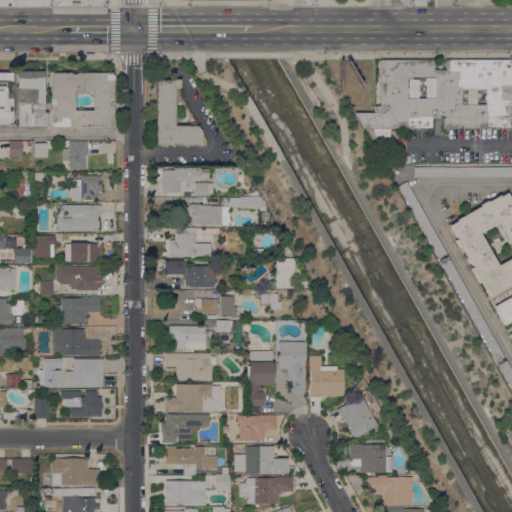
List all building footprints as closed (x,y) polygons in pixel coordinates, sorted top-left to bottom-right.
[(354,114),(354,113),(373,113),(373,114),(390,114),(390,61),(433,61),(433,70),(445,70),(445,61),(511,61),(511,128),(443,128),(443,118),(431,118),(431,128),(389,128),(389,140),(371,140),(371,128),(362,128),(354,114)] [(373,113),(373,91),(379,90),(379,61),(390,61),(390,114),(373,114),(373,113)] [(17,71),(44,71),(44,113),(46,113),(46,126),(17,126),(17,71)] [(50,126),(50,75),(51,75),(51,72),(69,72),(70,73),(74,74),(75,74),(78,72),(112,73),(112,75),(113,75),(113,127),(50,126)] [(0,125),(0,73),(12,73),(12,125),(0,125)] [(155,80),(172,80),(172,78),(181,78),(181,87),(180,87),(180,90),(175,90),(175,126),(198,126),(198,128),(205,140),(205,146),(155,146),(155,80)] [(8,142),(21,142),(21,157),(8,157),(8,142)] [(68,170),(68,161),(61,161),(61,149),(67,149),(67,146),(68,146),(68,142),(86,142),(86,151),(87,151),(87,155),(85,155),(85,169),(68,170)] [(34,143),(47,143),(47,157),(34,157),(34,143)] [(511,177),(413,177),(413,167),(424,167),(430,167),(511,167),(511,177)] [(208,169),(208,179),(199,179),(199,180),(193,180),(190,183),(183,183),(183,191),(180,192),(161,192),(161,181),(160,181),(160,171),(161,171),(161,170),(173,169),(208,169)] [(71,200),(71,186),(74,186),(74,180),(80,180),(80,176),(101,176),(101,190),(98,190),(98,193),(94,193),(94,199),(71,200)] [(446,254),(437,259),(397,186),(405,182),(446,254)] [(194,196),(194,183),(211,183),(211,194),(207,194),(207,196),(194,196)] [(480,282),(478,283),(469,269),(472,267),(470,263),(469,263),(466,259),(467,258),(461,246),(458,248),(454,241),(456,239),(449,225),(455,221),(455,220),(480,206),(479,205),(486,201),(487,202),(498,196),(499,197),(506,193),(510,201),(511,199),(511,283),(496,293),(495,292),(488,296),(480,282)] [(238,207),(238,205),(227,205),(227,198),(259,198),(264,206),(263,207),(263,211),(257,211),(257,208),(238,207)] [(228,225),(208,225),(208,226),(189,226),(189,215),(186,215),(186,207),(190,204),(195,204),(198,206),(198,205),(209,205),(209,206),(228,206),(228,225)] [(15,218),(15,205),(30,205),(29,218),(15,218)] [(100,205),(100,212),(97,212),(97,220),(98,220),(98,228),(97,228),(97,231),(57,231),(57,219),(71,219),(71,217),(61,217),(61,216),(54,216),(54,206),(61,206),(61,205),(100,205)] [(194,235),(195,235),(195,241),(194,241),(194,243),(209,243),(209,256),(196,256),(196,257),(168,256),(168,241),(173,241),(173,230),(173,228),(194,228),(194,230),(194,235)] [(33,236),(54,236),(54,245),(53,245),(53,257),(33,257),(33,236)] [(64,261),(64,244),(69,244),(69,243),(97,243),(97,247),(101,247),(101,260),(97,260),(97,262),(64,261)] [(30,248),(29,264),(13,263),(13,248),(14,248),(30,248)] [(262,249),(262,257),(251,257),(251,249),(262,249)] [(292,259),(273,258),(272,288),(291,288),(292,259)] [(503,356),(494,361),(491,357),(492,357),(440,264),(449,259),(503,356)] [(170,275),(170,261),(182,261),(182,266),(214,266),(214,287),(204,287),(201,287),(189,287),(189,288),(186,288),(186,287),(184,287),(184,279),(182,279),(182,275),(170,275)] [(0,268),(4,268),(4,267),(9,268),(14,268),(14,288),(9,288),(9,292),(15,292),(15,296),(0,296),(0,268)] [(54,268),(59,268),(59,267),(99,267),(99,276),(100,276),(100,282),(99,282),(99,291),(75,291),(75,289),(70,289),(70,284),(59,284),(54,280),(54,268)] [(39,281),(53,281),(52,295),(39,295),(39,281)] [(257,295),(269,294),(268,291),(274,290),(274,294),(276,294),(277,302),(279,301),(280,309),(269,310),(269,305),(258,306),(257,295)] [(511,320),(503,325),(493,307),(511,295),(511,320)] [(219,317),(219,314),(196,315),(196,314),(192,314),(192,307),(194,307),(194,298),(200,298),(200,299),(219,299),(219,296),(233,296),(233,307),(235,307),(235,317),(219,317)] [(60,323),(60,315),(53,315),(53,305),(60,305),(60,298),(80,298),(80,297),(99,298),(99,312),(87,312),(87,313),(85,313),(85,320),(83,320),(83,324),(60,323)] [(0,298),(4,298),(4,304),(12,304),(12,325),(2,325),(2,324),(0,324),(0,298)] [(13,315),(21,315),(21,325),(13,325),(13,315)] [(215,321),(231,321),(231,327),(229,327),(229,332),(215,332),(215,321)] [(204,326),(204,350),(193,350),(193,352),(182,352),(182,349),(170,348),(170,334),(168,334),(168,326),(204,326)] [(0,328),(21,329),(21,350),(4,350),(3,356),(0,356),(0,328)] [(51,328),(62,328),(62,329),(83,329),(83,334),(84,334),(84,339),(87,339),(87,341),(99,341),(99,356),(80,356),(80,355),(60,355),(60,353),(51,353),(51,328)] [(277,342),(303,342),(303,352),(277,352),(277,342)] [(246,362),(249,362),(249,352),(271,352),(271,362),(272,362),(272,386),(255,386),(255,392),(262,392),(262,406),(246,406),(246,362)] [(303,352),(303,368),(304,368),(303,394),(289,394),(289,381),(286,381),(286,370),(277,370),(277,352),(303,352)] [(209,354),(209,365),(211,365),(211,380),(175,380),(175,367),(164,367),(164,353),(209,354)] [(342,396),(340,396),(340,395),(335,395),(335,396),(332,396),(332,395),(328,395),(328,396),(321,396),(321,399),(319,399),(319,397),(309,397),(309,399),(308,399),(308,385),(309,385),(309,372),(308,372),(308,356),(319,356),(319,366),(334,366),(334,369),(342,369),(342,396)] [(42,359),(67,359),(66,367),(51,367),(51,370),(60,370),(60,382),(59,382),(59,387),(43,386),(42,367),(42,359)] [(511,371),(511,391),(497,365),(506,361),(511,371)] [(4,388),(4,374),(19,374),(19,388),(4,388)] [(22,380),(30,380),(30,388),(22,388),(22,380)] [(174,411),(174,413),(166,413),(166,412),(163,412),(163,398),(175,398),(175,384),(210,384),(210,399),(219,399),(219,410),(212,410),(212,411),(174,411)] [(84,391),(96,391),(96,392),(98,392),(98,397),(100,397),(100,404),(102,404),(102,409),(100,409),(100,417),(85,417),(83,417),(69,417),(69,404),(77,405),(77,399),(59,399),(59,391),(84,391)] [(376,425),(354,438),(350,432),(348,430),(349,429),(347,425),(346,426),(342,420),(340,421),(340,420),(340,419),(336,411),(335,411),(334,410),(347,403),(348,404),(360,397),(376,425)] [(33,398),(48,398),(48,419),(33,419),(33,398)] [(208,415),(208,426),(195,426),(195,431),(190,431),(189,440),(177,440),(177,437),(175,437),(175,443),(161,443),(161,423),(164,423),(164,414),(208,415)] [(275,415),(275,430),(263,430),(262,435),(257,435),(257,441),(255,441),(255,442),(252,441),(238,440),(238,432),(233,432),(233,423),(236,423),(236,415),(239,415),(239,416),(255,416),(255,415),(275,415)] [(348,445),(384,445),(384,457),(390,457),(390,472),(368,472),(368,475),(364,475),(364,473),(359,473),(359,472),(352,472),(352,466),(349,466),(349,459),(348,459),(348,445)] [(243,473),(243,472),(237,472),(237,455),(244,455),(244,446),(273,446),(273,454),(275,454),(275,458),(286,458),(286,473),(243,473)] [(193,449),(193,447),(204,447),(213,447),(213,460),(203,460),(203,469),(194,469),(194,475),(182,475),(182,464),(173,464),(173,449),(193,449)] [(10,473),(10,459),(31,458),(32,473),(10,473)] [(51,485),(51,474),(51,458),(87,458),(87,469),(98,469),(98,485),(51,485)] [(228,491),(214,491),(215,475),(228,475),(228,491)] [(366,477),(375,477),(375,476),(385,476),(385,477),(405,477),(405,478),(408,478),(409,503),(405,503),(405,504),(383,504),(383,493),(370,493),(370,495),(366,495),(366,477)] [(246,503),(246,497),(238,497),(238,483),(246,483),(246,478),(273,478),(273,477),(292,477),(292,492),(280,492),(280,495),(278,495),(278,503),(246,503)] [(164,504),(164,481),(190,481),(190,488),(204,488),(204,505),(164,504)] [(93,489),(93,498),(94,498),(94,501),(98,501),(98,511),(94,511),(61,511),(61,496),(53,496),(52,489),(93,489)]
